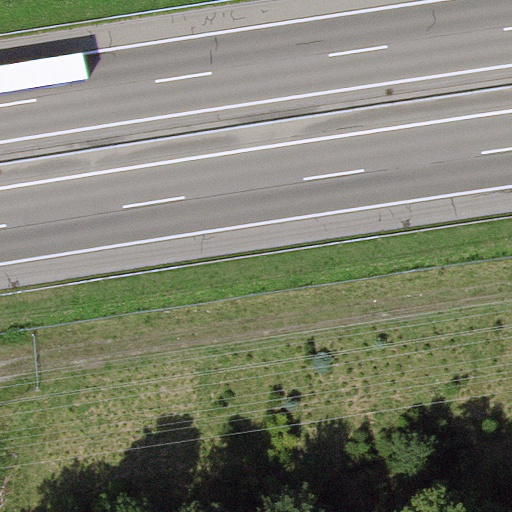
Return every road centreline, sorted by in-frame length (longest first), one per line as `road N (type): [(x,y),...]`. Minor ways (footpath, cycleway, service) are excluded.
road 1 (motorway): [(511,29),(0,107)]
road 2 (motorway): [(0,227),(511,150)]
